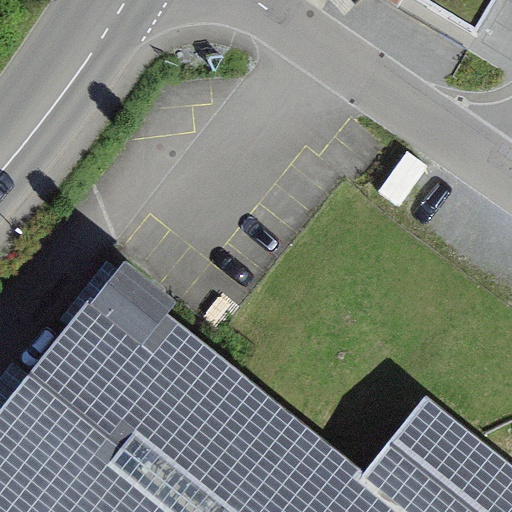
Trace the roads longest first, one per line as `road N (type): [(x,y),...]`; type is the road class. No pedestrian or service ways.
road 1 (residential): [(252,0),(511,177)]
road 2 (primary): [(128,0),(0,173)]
